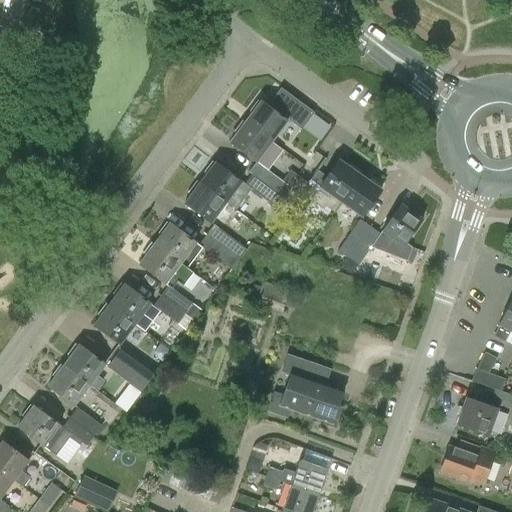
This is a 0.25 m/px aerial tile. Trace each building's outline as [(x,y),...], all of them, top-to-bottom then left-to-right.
[(260,102),(259,103),(257,101),(249,112),(251,114),(245,122),(242,120),(241,120),(271,142),(286,121),(260,102)] [(271,142),(241,120),(232,132),(236,135),(229,143),(255,163),(271,142)] [(308,183),(307,183),(290,208),(300,215),(310,201),(323,210),(325,206),(334,212),(341,202),(359,175),(361,172),(350,165),(348,167),(338,160),(325,178),(317,171),(308,183)] [(244,184),(215,163),(214,163),(212,162),(204,173),(206,174),(199,184),(226,203),(236,210),(251,190),(244,184)] [(298,176),(289,169),(281,181),(259,164),(251,175),(282,198),(289,187),(298,176)] [(275,208),(280,201),(279,201),(282,198),(251,175),(244,184),(251,190),(275,208)] [(381,191),(379,190),(381,187),(370,179),(368,182),(359,175),(341,202),(362,217),(381,191)] [(289,187),(282,198),(279,201),(280,201),(290,208),(307,183),(298,176),(289,187)] [(226,203),(199,184),(196,182),(188,193),(191,195),(184,205),(210,224),(226,203)] [(382,231),(393,239),(387,254),(406,261),(412,248),(405,243),(422,220),(421,219),(423,217),(412,209),(410,211),(400,204),(382,231)] [(359,220),(338,251),(348,259),(370,227),(359,220)] [(169,224),(166,222),(158,233),(161,235),(154,244),(180,264),(186,268),(201,248),(231,270),(239,260),(206,235),(198,245),(169,224)] [(246,250),(213,225),(206,235),(239,260),(246,250)] [(358,265),(379,234),(370,227),(348,259),(358,265)] [(165,285),(165,284),(168,286),(160,296),(184,314),(194,321),(201,311),(171,289),(177,281),(183,286),(192,273),(186,268),(180,264),(154,244),(153,245),(151,243),(143,254),(145,256),(138,265),(165,285)] [(116,295),(108,305),(135,325),(135,324),(145,332),(160,311),(177,324),(184,314),(160,296),(153,306),(121,282),(113,293),(116,295)] [(290,290),(262,282),(260,287),(254,284),(250,295),(258,297),(256,304),(282,313),(290,290)] [(505,343),(510,332),(511,332),(511,297),(498,326),(499,326),(493,337),(505,343)] [(135,325),(108,305),(108,306),(105,304),(97,315),(100,317),(93,326),(119,346),(135,325)] [(70,356),(63,365),(60,363),(60,364),(90,386),(90,385),(97,391),(104,381),(97,376),(105,365),(76,343),(67,354),(70,356)] [(155,371),(122,347),(115,357),(147,382),(155,371)] [(288,408),(331,425),(345,389),(323,381),(329,366),(286,350),(263,408),(285,416),(288,408)] [(505,380),(488,374),(495,359),(485,352),(476,370),(475,370),(471,382),(494,390),(500,392),(505,380)] [(139,390),(140,391),(147,382),(115,357),(107,367),(139,390)] [(74,407),(90,386),(60,364),(52,374),(55,377),(47,387),(74,407)] [(126,412),(141,392),(140,391),(139,390),(129,384),(115,404),(126,412)] [(511,395),(500,392),(494,390),(490,402),(511,409),(511,395)] [(487,437),(497,409),(465,398),(455,426),(487,437)] [(17,427),(43,447),(55,456),(71,435),(86,446),(93,436),(69,418),(62,428),(33,406),(32,407),(30,405),(21,416),(24,418),(17,427)] [(101,426),(77,408),(69,418),(93,436),(101,426)] [(0,444),(0,470),(13,480),(22,487),(30,478),(20,471),(28,460),(2,441),(0,444)] [(469,484),(470,481),(483,485),(495,451),(480,446),(476,457),(448,447),(439,474),(469,484)] [(257,473),(261,461),(249,457),(245,468),(257,473)] [(300,460),(296,473),(284,469),(282,472),(269,467),(266,476),(279,481),(291,485),(319,495),(327,470),(300,460)] [(166,461),(158,480),(169,485),(176,465),(166,461)] [(176,465),(169,485),(179,489),(186,469),(176,465)] [(186,469),(179,489),(187,492),(195,472),(186,469)] [(0,498),(13,480),(0,470),(0,498)] [(195,472),(187,492),(197,496),(206,476),(195,472)] [(206,476),(197,496),(207,500),(215,480),(206,476)] [(276,490),(279,481),(266,476),(263,485),(276,490)] [(227,484),(224,483),(215,480),(207,500),(218,505),(227,484)] [(81,482),(75,495),(108,510),(114,497),(81,482)] [(61,490),(51,483),(39,500),(48,507),(61,490)] [(282,510),(287,511),(312,511),(319,495),(291,485),(282,510)] [(495,511),(478,506),(475,511),(465,511),(429,499),(424,511),(495,511)] [(0,511),(4,511),(8,507),(0,500),(0,511)] [(44,511),(48,507),(39,500),(29,511),(44,511)]
